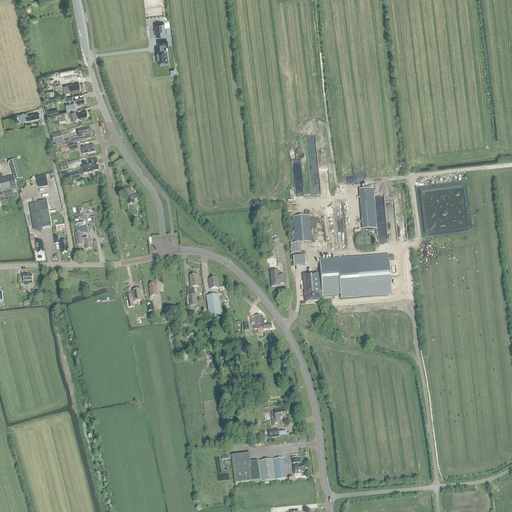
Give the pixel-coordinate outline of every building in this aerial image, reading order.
[(164,24),(154,25),(155,33),(165,32),(164,24)] [(159,49),(157,49),(158,64),(167,63),(166,48),(168,47),(167,42),(159,43),(159,49)] [(74,85),(70,85),(63,87),(64,94),(71,92),(75,92),(75,91),(80,90),(79,84),(74,85)] [(85,103),(84,99),(74,101),(74,104),(66,105),(67,112),(77,110),(76,105),(77,105),(77,106),(81,105),(81,104),(85,103)] [(88,118),(87,112),(75,114),(75,111),(69,113),(71,121),(78,119),(78,120),(82,119),(88,118)] [(40,119),(39,115),(35,116),(35,115),(27,116),(27,114),(19,116),(20,122),(27,121),(28,123),(38,120),(40,119)] [(53,118),(54,122),(66,120),(64,114),(58,115),(58,117),(53,118)] [(90,135),(91,135),(90,128),(84,130),(78,131),(79,138),(85,136),(86,139),(91,139),(90,135)] [(61,134),(51,136),(53,145),(63,143),(61,134)] [(81,148),(82,155),(95,152),(93,145),(85,147),(81,148)] [(92,160),(88,160),(88,162),(86,162),(82,163),(83,168),(96,165),(96,164),(97,163),(96,159),(92,160)] [(13,195),(13,193),(12,190),(16,189),(14,181),(23,179),(17,160),(9,162),(13,177),(9,179),(3,180),(2,174),(0,174),(0,206),(3,206),(1,197),(3,197),(3,198),(13,195)] [(59,165),(60,172),(68,170),(66,163),(59,165)] [(83,168),(82,168),(83,175),(88,174),(88,173),(94,171),(98,170),(97,166),(96,166),(96,165),(83,168)] [(80,179),(79,173),(69,175),(70,181),(80,179)] [(47,185),(46,176),(37,178),(38,187),(47,185)] [(127,192),(128,197),(126,197),(128,205),(133,204),(133,200),(138,199),(138,195),(132,196),(130,187),(123,189),(123,193),(127,192)] [(359,189),(362,228),(376,227),(373,188),(359,189)] [(52,226),(47,201),(29,204),(33,229),(41,232),(43,228),(52,226)] [(310,215),(313,242),(326,241),(323,214),(310,215)] [(311,242),(309,216),(293,218),(295,244),(300,243),(311,242)] [(63,230),(64,235),(66,235),(65,230),(64,224),(55,226),(55,228),(56,231),(63,230)] [(92,243),(91,238),(83,239),(84,241),(82,241),(81,237),(83,237),(83,232),(88,232),(87,226),(81,227),(81,228),(79,228),(79,227),(75,227),(76,233),(75,234),(77,245),(85,244),(86,250),(91,249),(91,243),(92,243)] [(279,257),(277,247),(276,238),(273,239),(274,242),(266,243),(266,248),(268,248),(270,258),(279,257)] [(37,249),(37,253),(44,252),(42,241),(38,242),(37,239),(34,240),(36,249),(37,249)] [(61,249),(62,253),(67,252),(67,250),(68,249),(66,241),(59,242),(61,249)] [(293,254),(301,253),(300,243),(295,244),(290,244),(291,254),(293,254)] [(294,265),(305,263),(304,253),(301,253),(293,254),(294,265)] [(319,261),(320,272),(307,273),(307,274),(302,274),(303,286),(301,286),(301,290),(303,290),(304,298),(305,298),(305,303),(320,301),(320,298),(321,298),(321,295),(340,293),(341,298),(391,294),(388,256),(319,261)] [(278,274),(278,271),(269,272),(271,287),(278,286),(277,284),(283,283),(282,274),(278,274)] [(23,275),(23,283),(21,283),(21,289),(28,289),(28,283),(32,283),(32,275),(23,275)] [(196,275),(189,276),(190,283),(190,288),(187,288),(187,295),(188,295),(190,307),(196,306),(193,287),(198,287),(196,275)] [(218,288),(216,279),(209,280),(210,289),(218,288)] [(148,289),(150,296),(157,295),(155,288),(154,284),(148,285),(149,289),(148,289)] [(142,300),(140,289),(132,290),(133,296),(131,297),(130,295),(126,296),(128,306),(132,305),(131,299),(133,299),(134,302),(142,300)] [(209,317),(220,315),(218,296),(207,297),(209,317)] [(139,320),(137,320),(138,326),(147,324),(145,312),(138,313),(139,320)] [(251,326),(253,326),(254,330),(260,329),(260,328),(263,328),(264,330),(272,329),(272,324),(269,324),(269,323),(263,324),(263,323),(262,316),(250,318),(251,326)] [(271,415),(272,426),(279,425),(278,419),(285,418),(284,410),(279,411),(279,410),(274,410),(274,412),(273,412),(273,413),(272,413),(271,414),(271,415)] [(278,436),(277,429),(268,431),(269,438),(278,436)] [(250,462),(248,452),(231,454),(235,485),(253,482),(263,481),(277,479),(285,478),(282,458),(260,461),(250,462)] [(292,454),(294,475),(301,474),(301,473),(304,472),(303,464),(301,464),(300,453),(292,454)] [(304,491),(295,492),(294,485),(276,487),(277,497),(291,496),(291,501),(305,500),(305,499),(304,491)]
